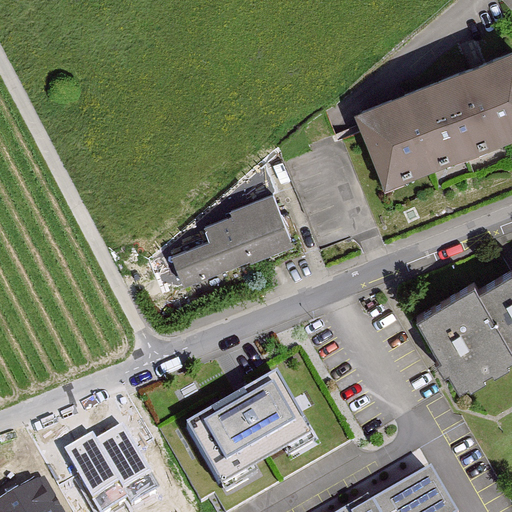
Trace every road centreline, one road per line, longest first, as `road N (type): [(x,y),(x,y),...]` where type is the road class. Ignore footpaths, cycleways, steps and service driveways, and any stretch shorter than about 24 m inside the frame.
road 1 (residential): [(159,364),(511,220)]
road 2 (residential): [(0,58),(159,364)]
road 3 (residential): [(0,430),(159,364)]
